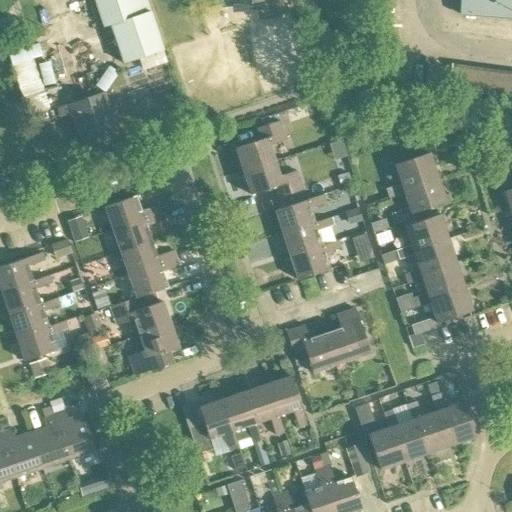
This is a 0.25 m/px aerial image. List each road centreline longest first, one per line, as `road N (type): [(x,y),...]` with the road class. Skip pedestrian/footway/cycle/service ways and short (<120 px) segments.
road 1 (residential): [(214,341),(213,266),(175,162),(0,223)]
road 2 (residential): [(133,511),(99,407),(202,366),(214,341)]
road 3 (residential): [(495,446),(464,359),(468,350),(511,334)]
road 4 (residential): [(214,341),(349,292)]
